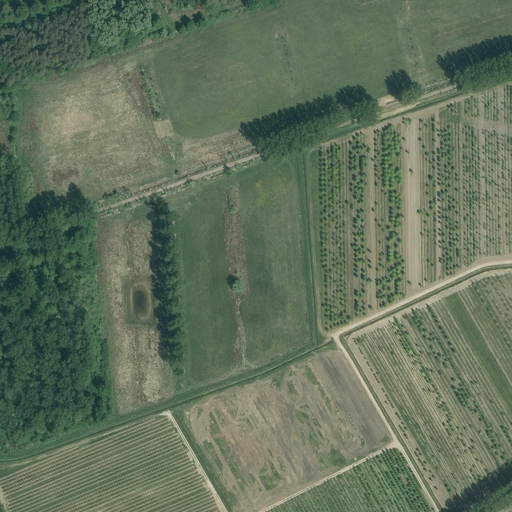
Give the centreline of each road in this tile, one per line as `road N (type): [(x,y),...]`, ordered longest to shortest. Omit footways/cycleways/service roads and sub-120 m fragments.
road 1 (track): [(511,69),(0,236)]
road 2 (track): [(511,262),(474,269),(334,335),(397,443)]
road 3 (track): [(224,511),(166,411),(0,464)]
road 4 (track): [(336,340),(166,411)]
road 5 (track): [(397,443),(261,511)]
